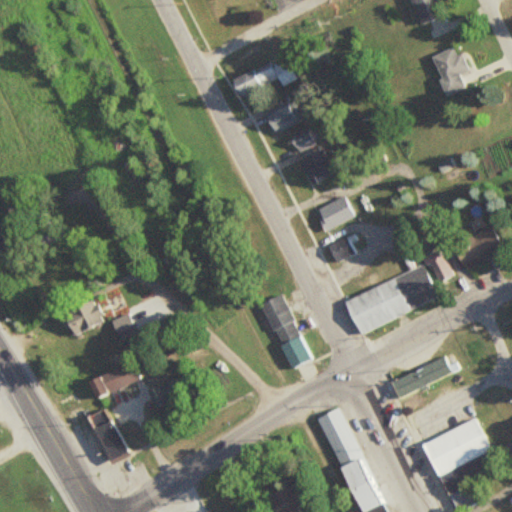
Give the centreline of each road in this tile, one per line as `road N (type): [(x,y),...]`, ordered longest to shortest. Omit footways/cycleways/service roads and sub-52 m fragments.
road 1 (tertiary): [(421,511),(161,0)]
road 2 (residential): [(121,511),(293,405),(511,288)]
road 3 (residential): [(281,412),(115,222)]
road 4 (tertiary): [(89,511),(0,353)]
road 5 (residential): [(195,64),(318,0)]
